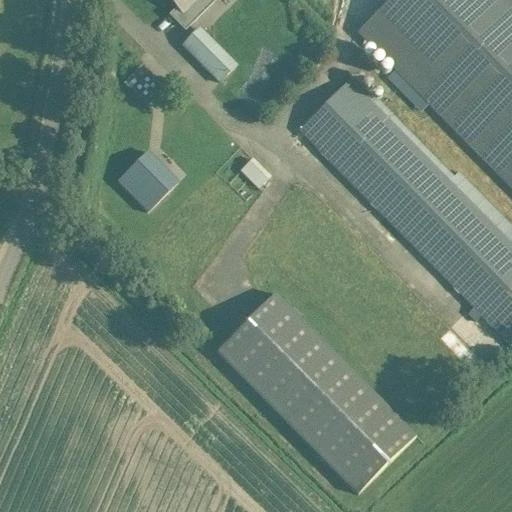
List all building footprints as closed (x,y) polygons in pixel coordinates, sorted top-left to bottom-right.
[(169,0),(178,8),(170,16),(182,29),(211,0),(169,0)] [(511,0),(390,0),(357,33),(511,190),(511,0)] [(215,44),(196,63),(218,85),(237,66),(215,44)] [(144,65),(124,83),(144,104),(163,86),(144,65)] [(350,82),(300,132),(314,146),(465,300),(473,308),(467,315),(475,324),(481,318),(511,348),(511,227),(459,173),(454,178),(377,99),(372,105),(364,97),(350,82)] [(240,172),(258,190),(270,178),(253,160),(240,172)] [(134,166),(116,183),(147,214),(164,197),(178,184),(168,173),(154,187),(134,166)] [(417,438),(276,296),(216,355),(357,497),(417,438)]
